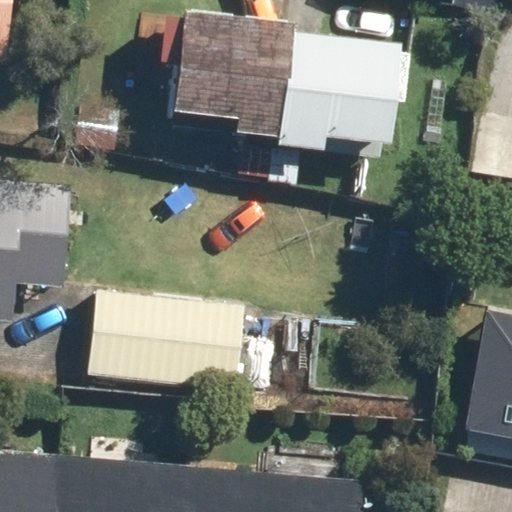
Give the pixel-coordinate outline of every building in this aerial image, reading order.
[(288,26),(179,13),(167,114),(275,127),(287,33),(288,26)] [(287,33),(275,127),(274,134),(383,146),(394,45),(287,33)] [(113,110),(52,104),(48,149),(109,155),(113,110)] [(65,180),(0,174),(0,307),(2,274),(58,278),(65,180)] [(239,306),(90,289),(80,374),(229,391),(239,306)] [(309,314),(275,311),(267,397),(302,400),(309,314)] [(511,318),(493,315),(469,434),(511,442),(511,318)] [(71,360),(9,360),(9,389),(71,389),(71,360)] [(352,511),(355,479),(0,449),(0,511),(352,511)]
